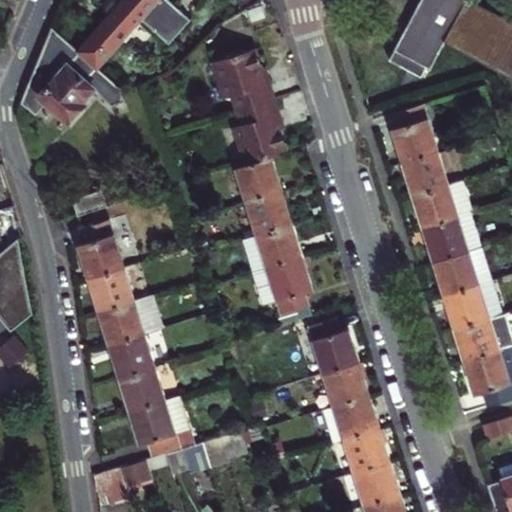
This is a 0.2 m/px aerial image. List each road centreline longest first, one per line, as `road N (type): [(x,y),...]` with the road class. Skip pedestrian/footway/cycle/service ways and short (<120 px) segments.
road 1 (residential): [(452,511),(302,0)]
road 2 (residential): [(6,128),(49,284),(80,511)]
road 3 (residential): [(45,0),(10,80),(6,128)]
